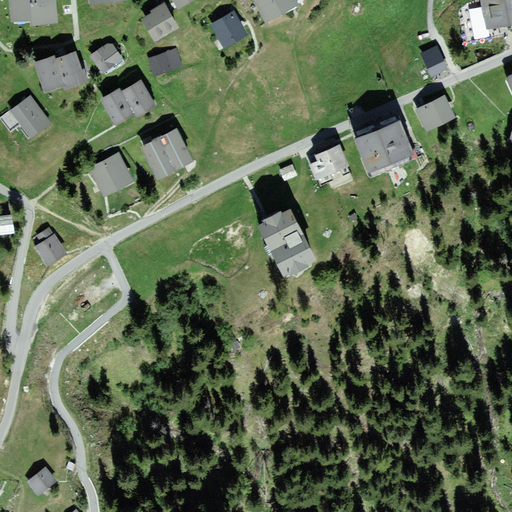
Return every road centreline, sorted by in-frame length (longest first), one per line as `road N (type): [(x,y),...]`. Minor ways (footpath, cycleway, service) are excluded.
road 1 (residential): [(104,244),(242,171),(511,52)]
road 2 (residential): [(104,244),(126,290),(123,302),(63,353),(54,383),(75,428),(94,511)]
road 3 (residential): [(21,354),(9,332),(28,204),(0,187)]
road 4 (residential): [(21,354),(43,284),(104,244)]
